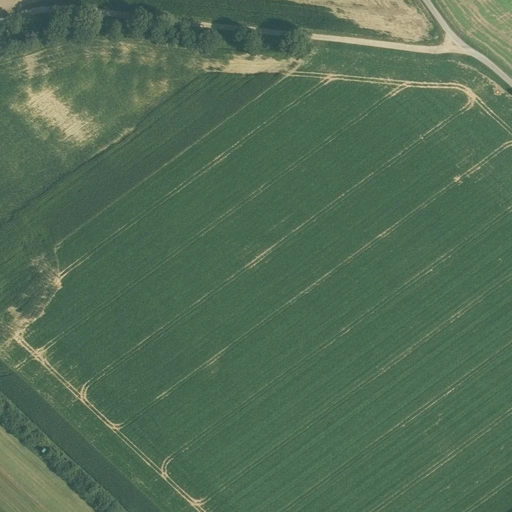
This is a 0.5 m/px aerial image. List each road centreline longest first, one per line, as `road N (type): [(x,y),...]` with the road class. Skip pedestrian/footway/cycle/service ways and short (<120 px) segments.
road 1 (track): [(465,51),(63,9),(0,25)]
road 2 (track): [(425,0),(454,40),(511,87)]
